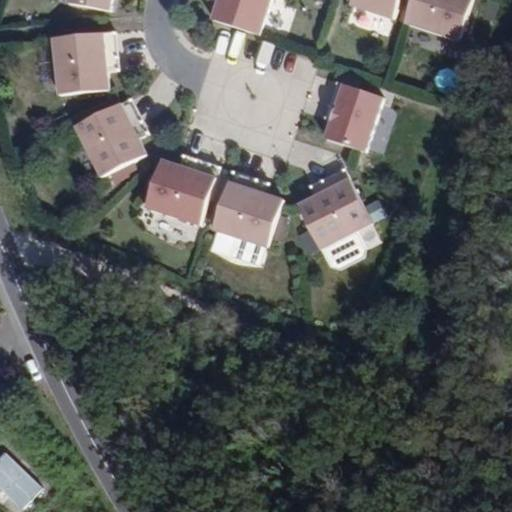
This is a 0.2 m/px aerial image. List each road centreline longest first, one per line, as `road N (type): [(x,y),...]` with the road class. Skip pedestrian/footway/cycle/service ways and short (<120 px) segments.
road 1 (track): [(511,437),(387,404),(1,241)]
road 2 (tertiary): [(0,237),(56,376),(143,511)]
